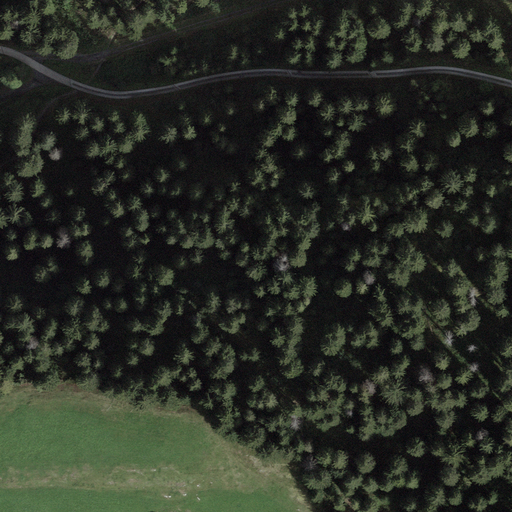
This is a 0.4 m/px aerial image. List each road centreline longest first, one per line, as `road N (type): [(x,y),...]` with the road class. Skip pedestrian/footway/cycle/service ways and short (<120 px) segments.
road 1 (unclassified): [(0,48),(115,95),(254,73),(453,69),(511,84)]
road 2 (track): [(18,56),(106,56),(294,0)]
